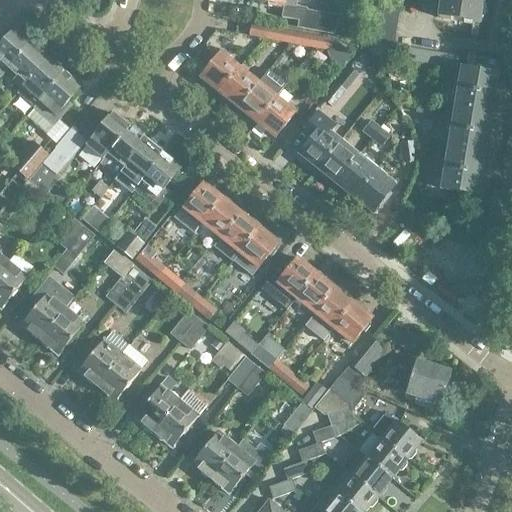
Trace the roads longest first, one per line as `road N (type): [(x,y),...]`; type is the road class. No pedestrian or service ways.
road 1 (residential): [(511,377),(460,346),(151,89)]
road 2 (residential): [(171,511),(0,371)]
road 3 (residential): [(476,511),(511,396)]
